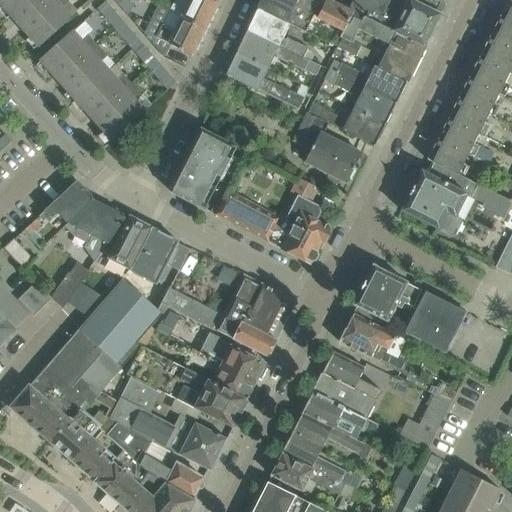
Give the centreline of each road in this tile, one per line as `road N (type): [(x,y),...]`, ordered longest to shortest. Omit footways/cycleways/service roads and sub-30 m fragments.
road 1 (residential): [(327,299),(102,178),(0,64)]
road 2 (residential): [(359,232),(475,0)]
road 3 (residential): [(220,511),(327,299)]
road 4 (residential): [(511,307),(359,232)]
